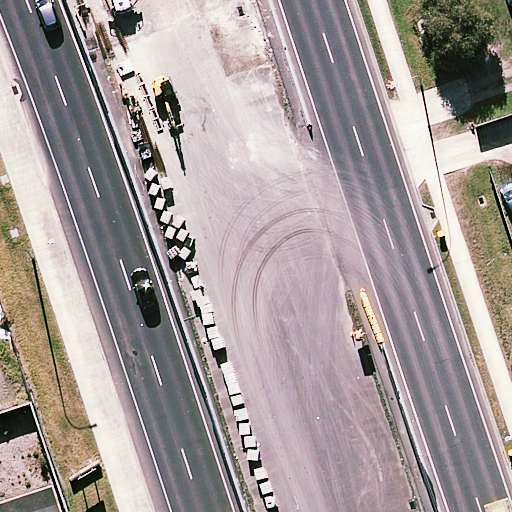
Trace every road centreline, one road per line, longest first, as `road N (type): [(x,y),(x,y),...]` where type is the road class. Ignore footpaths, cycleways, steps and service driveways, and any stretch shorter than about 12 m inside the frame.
road 1 (primary): [(199,511),(18,0)]
road 2 (primary): [(310,0),(491,511)]
road 3 (motorway): [(224,0),(299,202),(394,511)]
road 4 (motorway): [(305,511),(135,0)]
